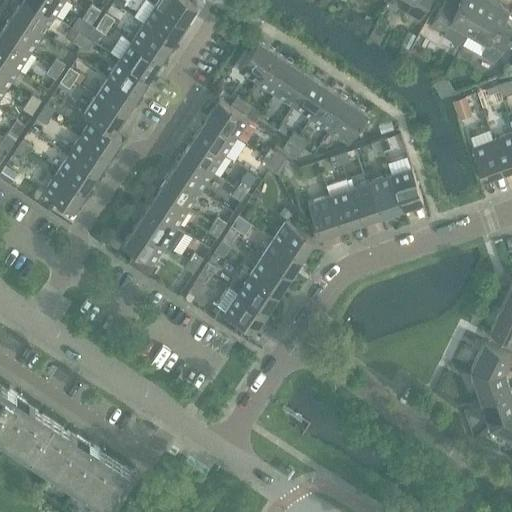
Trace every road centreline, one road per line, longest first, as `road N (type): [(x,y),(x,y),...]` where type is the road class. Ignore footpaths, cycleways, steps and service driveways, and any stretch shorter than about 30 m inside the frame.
road 1 (residential): [(32,320),(130,151),(153,144),(192,88),(177,77),(215,17)]
road 2 (residential): [(292,344),(339,273),(511,213)]
road 3 (residential): [(511,480),(451,450),(292,344)]
road 4 (residential): [(226,449),(32,320)]
road 5 (residential): [(226,449),(292,344)]
